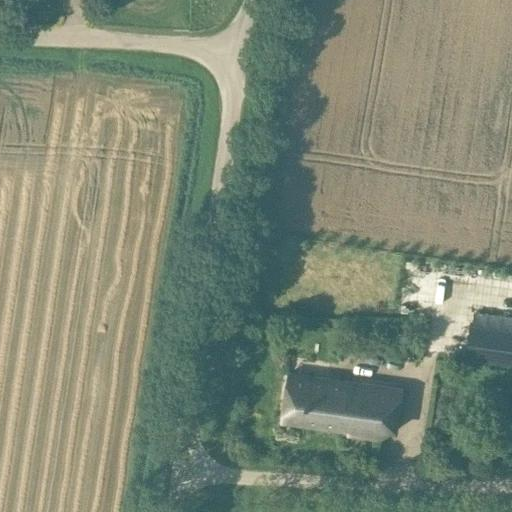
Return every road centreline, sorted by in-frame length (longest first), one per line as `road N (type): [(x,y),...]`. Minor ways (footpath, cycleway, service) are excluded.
road 1 (unclassified): [(178,469),(240,58)]
road 2 (unclassified): [(178,469),(511,485)]
road 3 (unclassified): [(0,34),(194,47),(240,58)]
